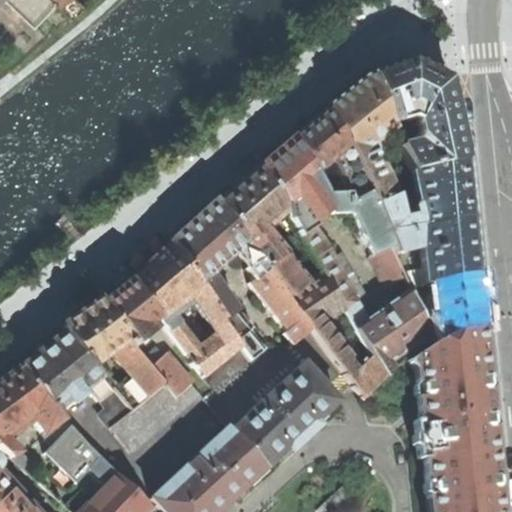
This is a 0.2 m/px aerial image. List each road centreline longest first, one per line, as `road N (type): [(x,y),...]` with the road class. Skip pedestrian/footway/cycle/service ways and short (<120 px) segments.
road 1 (residential): [(410,0),(0,354)]
road 2 (tertiary): [(483,0),(485,72),(511,241)]
road 3 (unknown): [(495,402),(474,426),(451,511)]
road 4 (unknown): [(442,392),(445,511)]
